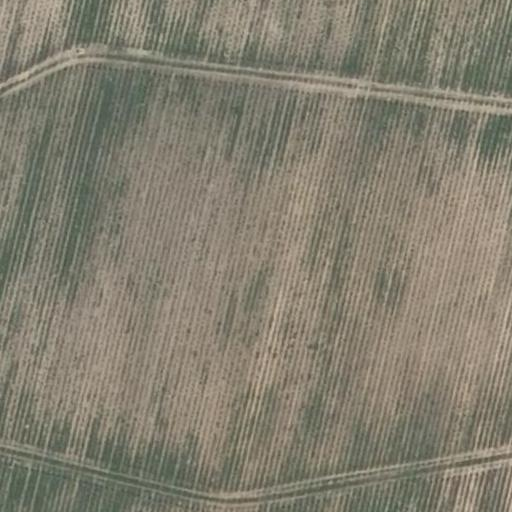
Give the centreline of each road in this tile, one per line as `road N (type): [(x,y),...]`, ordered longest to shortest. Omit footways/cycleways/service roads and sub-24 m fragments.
road 1 (track): [(0,92),(68,57),(97,56),(511,104)]
road 2 (track): [(511,454),(216,502),(0,448)]
